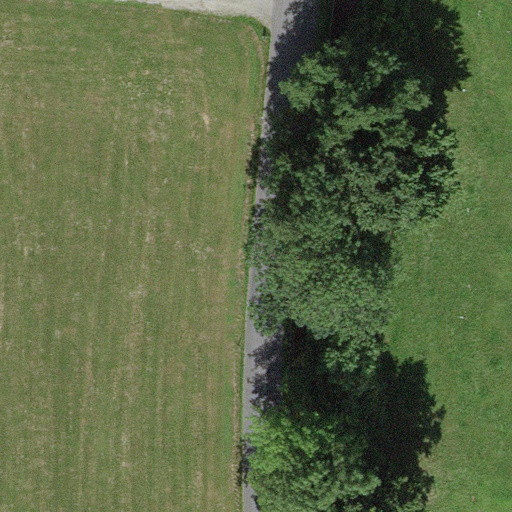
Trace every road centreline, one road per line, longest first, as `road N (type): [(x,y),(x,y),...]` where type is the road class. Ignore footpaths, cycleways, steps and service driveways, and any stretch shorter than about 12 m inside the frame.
road 1 (unclassified): [(269,511),(266,344),(298,0)]
road 2 (track): [(151,0),(297,11)]
